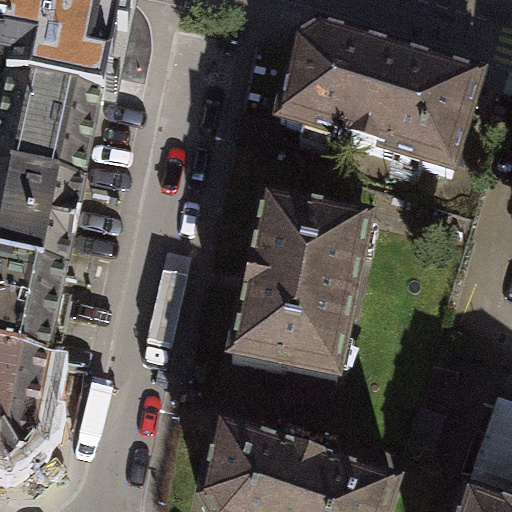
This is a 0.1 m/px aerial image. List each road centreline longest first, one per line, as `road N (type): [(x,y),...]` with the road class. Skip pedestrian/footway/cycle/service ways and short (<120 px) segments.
road 1 (residential): [(99,511),(194,54)]
road 2 (tertiary): [(398,0),(511,46)]
